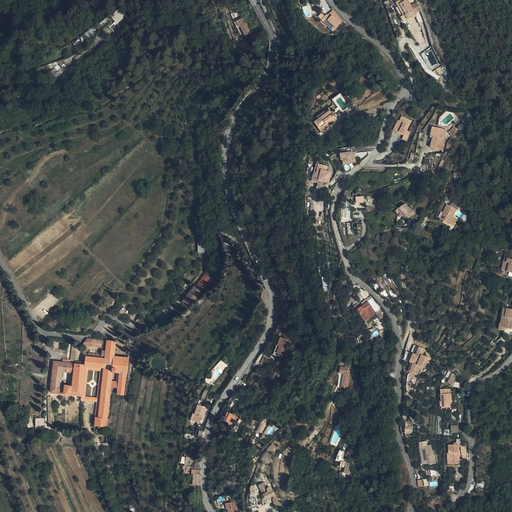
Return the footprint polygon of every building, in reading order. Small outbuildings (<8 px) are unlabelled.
[(402,21),(406,19),(403,12),(397,0),(396,0),(390,2),(393,7),(402,21)] [(397,0),(403,12),(406,19),(412,16),(402,0),(397,0)] [(399,23),(402,21),(393,7),(391,9),(399,23)] [(325,9),(321,13),(331,25),(334,22),(325,9)] [(331,25),(321,13),(317,16),(316,14),(311,17),(318,26),(322,32),(331,25)] [(115,26),(122,21),(117,16),(115,17),(112,14),(108,17),(111,21),(110,22),(114,27),(115,26)] [(318,26),(311,17),(309,19),(316,28),(318,26)] [(100,21),(92,26),(94,30),(102,24),(100,21)] [(243,40),(250,37),(243,22),(235,25),(238,31),(239,30),(243,40)] [(429,67),(438,63),(431,49),(422,53),(429,67)] [(319,118),(330,110),(328,107),(316,116),(319,118)] [(337,119),(330,110),(319,118),(315,121),(323,132),(336,123),(334,121),(337,119)] [(468,112),(458,129),(453,126),(449,133),(455,136),(460,127),(465,130),(473,115),(468,112)] [(401,115),(398,123),(393,133),(402,137),(401,141),(404,143),(409,131),(406,130),(410,120),(401,115)] [(357,123),(363,129),(367,124),(362,120),(361,122),(359,121),(357,123)] [(442,126),(432,123),(430,134),(428,144),(439,146),(441,136),(440,135),(442,126)] [(355,151),(343,153),(344,158),(346,158),(346,163),(358,161),(358,157),(356,157),(355,151)] [(325,163),(322,162),(317,182),(323,184),(324,181),(335,183),(337,172),(332,171),(333,166),(325,164),(325,163)] [(447,181),(454,180),(453,173),(446,173),(447,181)] [(454,214),(455,213),(457,209),(456,209),(448,204),(445,209),(454,214)] [(412,213),(411,211),(409,209),(405,211),(402,214),(406,218),(412,213)] [(437,223),(440,225),(446,228),(447,228),(448,226),(451,221),(454,216),(454,214),(445,209),(440,217),(437,223)] [(511,256),(499,254),(497,264),(500,264),(499,268),(511,270),(511,261),(511,264),(510,263),(511,256)] [(189,286),(194,290),(203,278),(198,274),(189,286)] [(183,305),(194,290),(189,286),(178,301),(183,305)] [(377,312),(367,302),(363,306),(357,312),(366,322),(377,312)] [(505,327),(506,327),(511,327),(511,308),(511,309),(505,308),(502,327),(505,327)] [(278,346),(282,347),(286,336),(274,331),(267,349),(276,352),(278,346)] [(103,347),(108,343),(108,341),(88,339),(83,345),(103,347)] [(114,367),(105,367),(100,415),(96,415),(94,423),(108,425),(110,417),(108,417),(112,386),(119,387),(118,393),(124,394),(129,358),(116,356),(118,342),(108,341),(108,343),(106,358),(115,359),(114,367)] [(70,358),(78,359),(80,345),(71,344),(70,358)] [(417,353),(416,356),(417,356),(415,363),(413,362),(413,363),(409,372),(416,375),(419,367),(425,369),(428,363),(426,362),(429,358),(422,355),(425,349),(414,344),(412,351),(417,353)] [(255,357),(260,360),(263,353),(258,351),(255,357)] [(115,359),(106,358),(86,356),(85,360),(85,364),(105,367),(114,367),(115,359)] [(55,357),(52,392),(57,393),(82,395),(85,364),(85,360),(78,359),(70,358),(55,357)] [(410,362),(408,361),(404,370),(409,372),(413,363),(410,362)] [(345,373),(345,370),(336,368),(335,373),(343,374),(342,377),(345,377),(346,374),(345,373)] [(447,395),(442,395),(442,409),(450,409),(450,403),(453,403),(453,395),(447,395)] [(202,413),(205,413),(207,406),(198,403),(192,418),(199,421),(200,416),(201,417),(202,413)] [(239,413),(232,409),(230,414),(227,412),(224,418),(234,423),(239,413)] [(45,428),(45,417),(38,417),(37,428),(45,428)] [(234,430),(239,432),(246,419),(242,417),(234,430)] [(262,417),(258,431),(264,433),(268,419),(262,417)] [(406,426),(405,434),(413,434),(414,426),(410,426),(406,426)] [(449,445),(449,454),(451,454),(451,464),(459,464),(458,447),(461,447),(461,451),(462,452),(467,452),(467,445),(462,445),(461,440),(456,440),(456,445),(449,445)] [(423,456),(424,465),(429,464),(430,467),(435,466),(434,456),(432,456),(431,446),(428,446),(427,442),(421,443),(422,456),(423,456)] [(181,471),(187,473),(192,467),(190,467),(191,456),(177,454),(176,461),(181,462),(181,467),(182,467),(181,471)] [(200,484),(200,474),(190,474),(190,484),(200,484)] [(481,492),(483,483),(475,481),(474,486),(473,486),(472,490),(481,492)] [(271,493),(265,483),(260,486),(265,495),(262,496),(266,503),(277,497),(273,491),(271,493)] [(227,509),(227,511),(236,511),(236,503),(224,505),(225,510),(227,509)]
